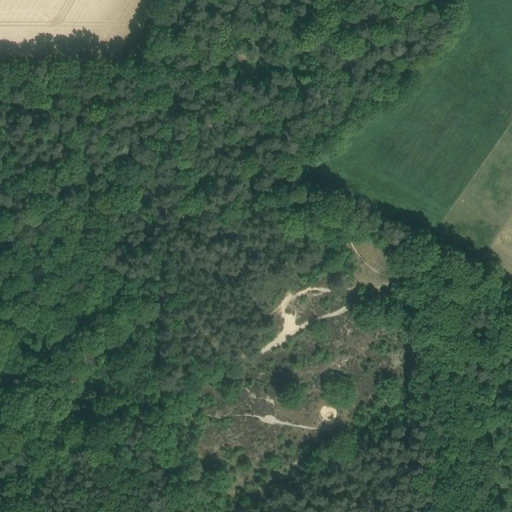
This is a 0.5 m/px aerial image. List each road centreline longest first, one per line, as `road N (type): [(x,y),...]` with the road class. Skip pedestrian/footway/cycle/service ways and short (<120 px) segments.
road 1 (track): [(220,363),(163,299),(0,161)]
road 2 (track): [(414,278),(443,301),(441,511)]
